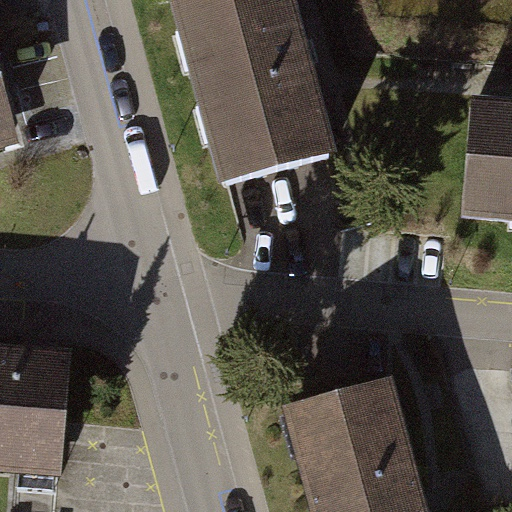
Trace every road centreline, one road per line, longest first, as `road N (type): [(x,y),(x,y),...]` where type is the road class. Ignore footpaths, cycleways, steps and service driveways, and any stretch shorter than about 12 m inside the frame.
road 1 (residential): [(511,315),(153,285)]
road 2 (residential): [(76,0),(153,285)]
road 3 (residential): [(153,285),(216,511)]
road 4 (residential): [(153,285),(0,272)]
